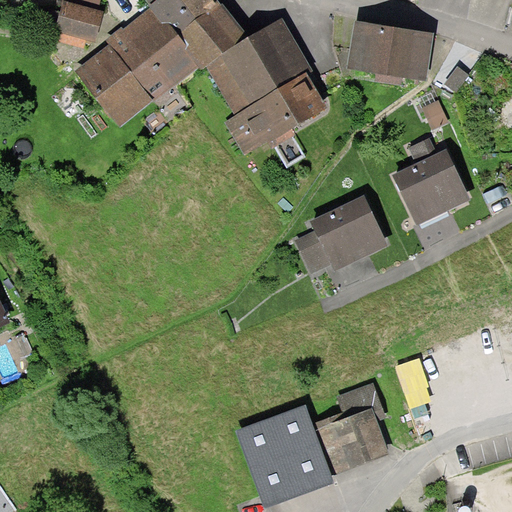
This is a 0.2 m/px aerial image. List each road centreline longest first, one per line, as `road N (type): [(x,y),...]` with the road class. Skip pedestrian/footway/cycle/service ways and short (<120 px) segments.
road 1 (residential): [(328,305),(511,211)]
road 2 (residential): [(511,427),(481,432),(409,473),(381,511)]
road 3 (residential): [(369,0),(511,45)]
